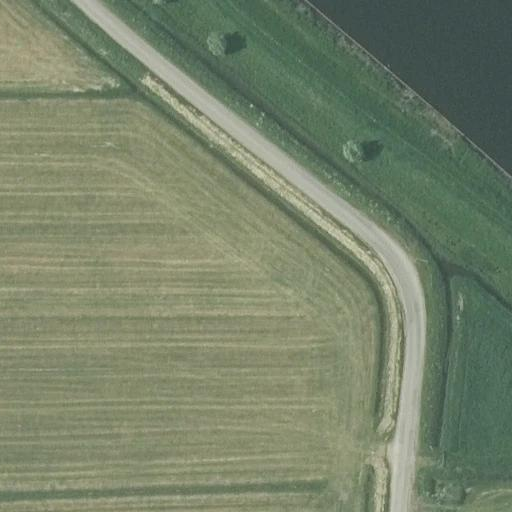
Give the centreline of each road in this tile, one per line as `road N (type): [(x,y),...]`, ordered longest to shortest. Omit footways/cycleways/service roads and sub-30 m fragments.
road 1 (unclassified): [(396,511),(414,328),(408,280),(396,259),(83,0)]
road 2 (track): [(511,246),(382,148),(211,0)]
